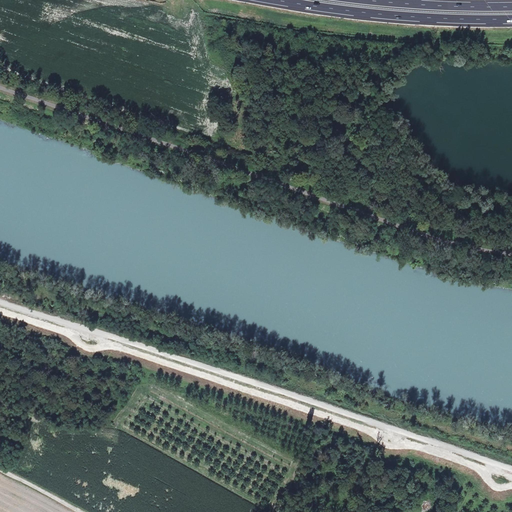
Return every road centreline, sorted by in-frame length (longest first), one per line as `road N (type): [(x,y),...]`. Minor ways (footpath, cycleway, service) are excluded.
road 1 (track): [(0,302),(511,469)]
road 2 (motorway): [(273,0),(511,20)]
road 3 (motorway): [(511,6),(370,0)]
